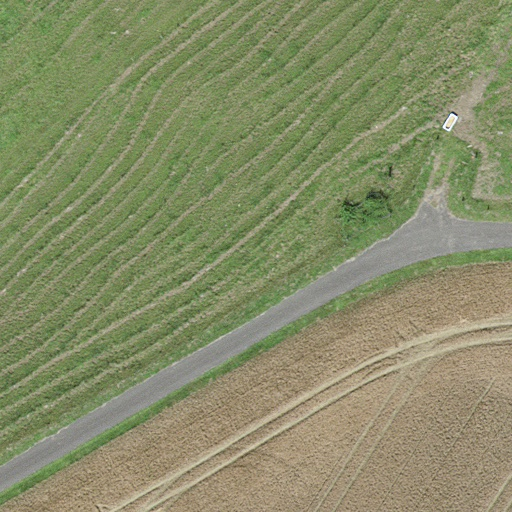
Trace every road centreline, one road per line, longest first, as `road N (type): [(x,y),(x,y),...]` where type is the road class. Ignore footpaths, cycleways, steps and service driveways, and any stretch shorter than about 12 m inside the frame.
road 1 (track): [(511,241),(415,252),(356,277),(0,483)]
road 2 (track): [(511,25),(444,155)]
